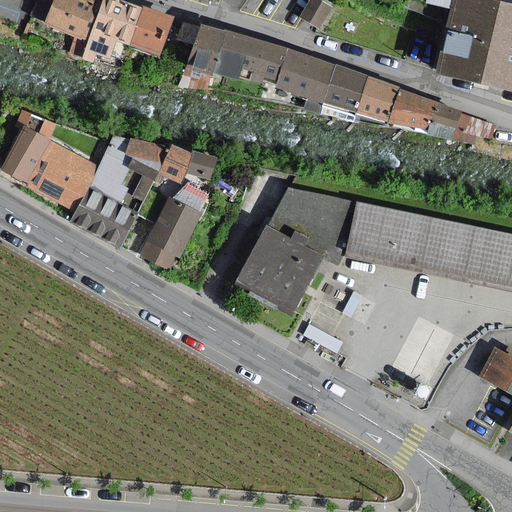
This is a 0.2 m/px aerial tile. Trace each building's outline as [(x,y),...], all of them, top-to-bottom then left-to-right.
[(72,50),(84,55),(104,0),(91,0),(91,2),(86,0),(57,0),(51,20),(79,31),(72,50)] [(144,9),(118,0),(104,0),(84,55),(84,58),(92,61),(95,52),(109,57),(116,38),(132,43),(144,9)] [(317,0),(313,0),(303,16),(318,26),(330,8),(317,0)] [(511,91),(511,0),(426,0),(426,2),(451,7),(445,32),(435,73),(511,91)] [(145,8),(144,9),(132,43),(132,45),(160,54),(173,17),(145,8)] [(196,44),(201,28),(184,22),(179,38),(196,44)] [(264,75),(279,79),(290,49),(226,30),(225,33),(202,26),(201,28),(196,44),(187,67),(212,75),(213,71),(238,79),(239,75),(262,82),(264,75)] [(277,86),(325,101),(337,65),(290,49),(279,79),(277,86)] [(325,101),(357,112),(369,76),(337,65),(325,101)] [(357,112),(389,121),(400,89),(369,76),(357,112)] [(389,121),(430,128),(439,104),(400,89),(389,121)] [(428,133),(453,139),(461,114),(462,112),(439,104),(430,128),(428,133)] [(453,139),(478,145),(482,135),(489,137),(493,125),(461,114),(453,139)] [(49,140),(25,128),(3,169),(27,182),(26,183),(77,209),(88,188),(99,166),(49,140)] [(170,147),(132,139),(130,143),(114,135),(99,166),(88,188),(77,209),(71,221),(121,246),(137,213),(120,204),(127,189),(120,185),(129,166),(155,179),(158,171),(170,147)] [(192,154),(172,144),(170,147),(158,171),(181,182),(192,154)] [(216,160),(195,153),(189,171),(210,178),(216,160)] [(200,213),(171,199),(143,255),(168,267),(174,254),(179,256),(200,213)] [(236,293),(290,323),(318,273),(329,277),(334,261),(511,298),(511,250),(286,202),(236,293)] [(511,355),(497,348),(482,376),(511,391),(511,429),(511,431),(511,355)]
